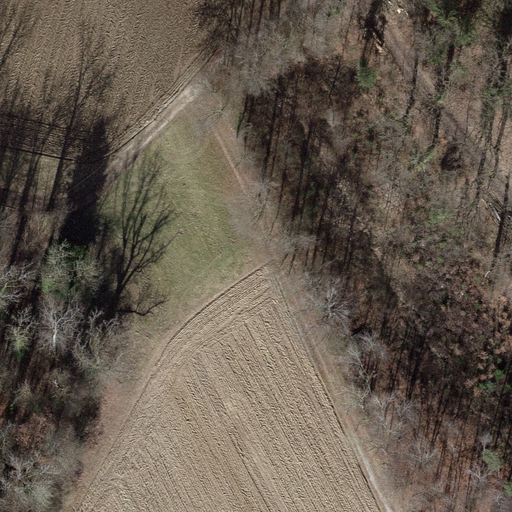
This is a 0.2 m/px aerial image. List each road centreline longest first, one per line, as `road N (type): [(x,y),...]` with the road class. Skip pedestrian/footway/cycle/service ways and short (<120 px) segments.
road 1 (track): [(420,511),(188,87)]
road 2 (track): [(279,0),(223,39),(114,188),(0,200)]
road 3 (track): [(511,183),(371,0)]
road 4 (track): [(0,324),(114,188)]
